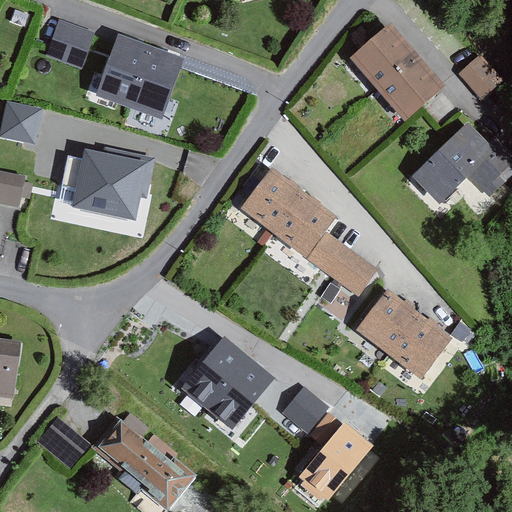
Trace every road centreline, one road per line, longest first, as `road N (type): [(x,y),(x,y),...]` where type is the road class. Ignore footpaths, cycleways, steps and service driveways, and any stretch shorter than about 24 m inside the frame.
road 1 (residential): [(45,0),(287,90)]
road 2 (residential): [(102,307),(169,256),(267,118)]
road 3 (residential): [(429,305),(267,118)]
road 4 (residential): [(0,469),(78,361),(102,307)]
road 5 (residential): [(495,128),(377,0)]
